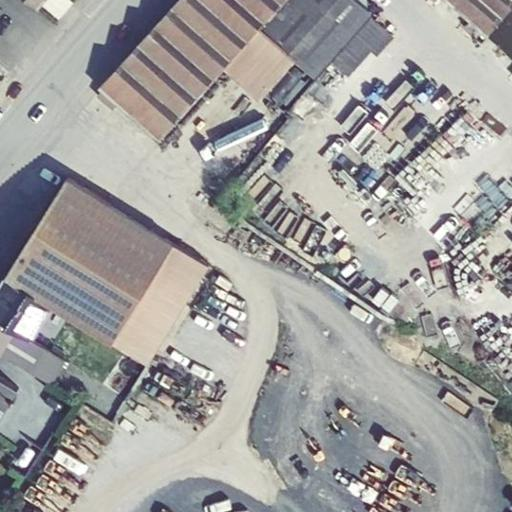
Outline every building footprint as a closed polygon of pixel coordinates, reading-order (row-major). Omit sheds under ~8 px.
[(296,59),(315,76),(373,12),(360,0),(176,0),(100,85),(161,139),(225,67),(261,98),(296,59)] [(511,0),(450,0),(511,54),(511,0)] [(6,275),(7,275),(55,304),(150,362),(211,262),(68,175),(6,275)] [(412,228),(415,236),(430,231),(426,223),(412,228)] [(0,319),(33,339),(34,339),(55,304),(7,275),(0,286),(0,319)] [(52,383),(67,359),(34,339),(33,339),(0,319),(0,350),(29,369),(52,383)] [(0,419),(8,407),(8,408),(21,388),(0,374),(0,419)]
